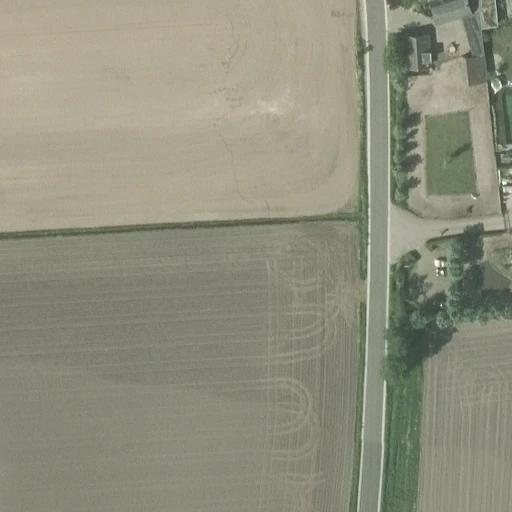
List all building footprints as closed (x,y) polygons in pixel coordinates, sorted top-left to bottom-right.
[(467,0),(429,0),(436,19),(470,8),(467,0)] [(495,0),(477,0),(479,9),(481,26),(497,24),(495,0)] [(427,32),(403,33),(405,66),(429,64),(427,32)] [(464,83),(487,80),(484,53),(461,56),(464,83)] [(438,351),(441,322),(425,320),(422,349),(438,351)]
